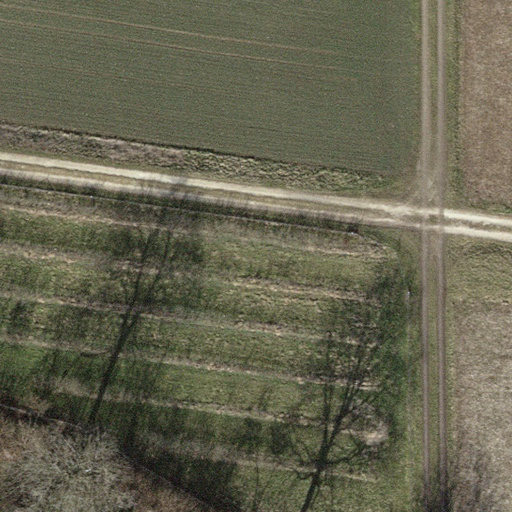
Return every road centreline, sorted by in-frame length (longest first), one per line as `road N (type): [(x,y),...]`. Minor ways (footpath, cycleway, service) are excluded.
road 1 (track): [(436,222),(0,163)]
road 2 (track): [(436,222),(440,511)]
road 3 (track): [(435,0),(436,222)]
